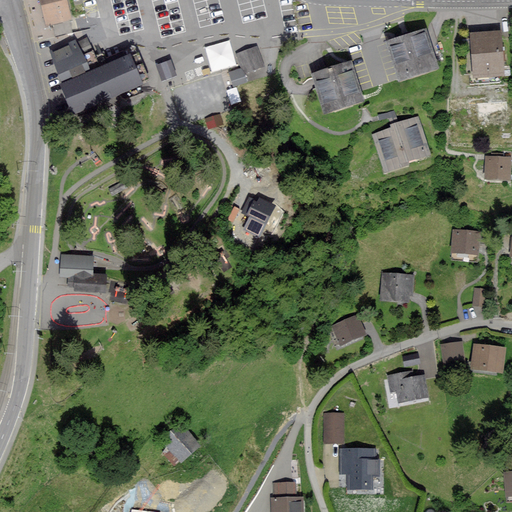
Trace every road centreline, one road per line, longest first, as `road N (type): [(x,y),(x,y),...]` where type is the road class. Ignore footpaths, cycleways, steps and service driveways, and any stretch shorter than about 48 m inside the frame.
road 1 (secondary): [(4,0),(30,79),(37,149),(23,364),(0,443)]
road 2 (residential): [(324,511),(308,434),(312,409),(332,383),(437,333),(511,325)]
